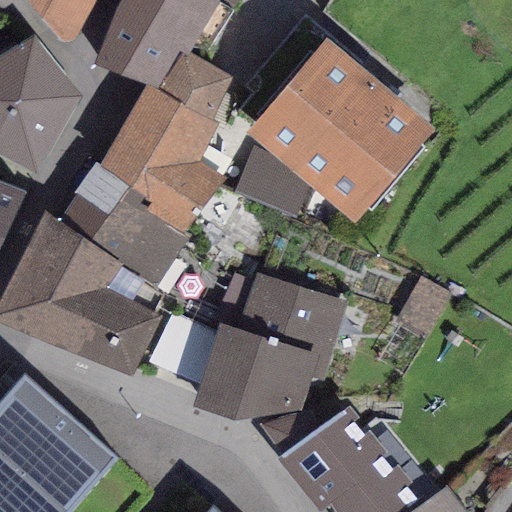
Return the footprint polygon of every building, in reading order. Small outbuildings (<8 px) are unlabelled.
[(17,0),(69,52),(97,0),(17,0)] [(232,18),(206,0),(125,0),(116,16),(94,75),(144,91),(157,98),(177,60),(187,65),(189,61),(192,53),(208,56),(232,18)] [(206,0),(232,18),(243,0),(206,0)] [(80,97),(33,41),(0,62),(0,166),(37,181),(80,97)] [(325,47),(246,142),(253,148),(307,192),(354,231),(433,136),(325,47)] [(231,83),(189,61),(187,65),(177,60),(157,98),(208,126),(231,83)] [(157,98),(144,91),(98,174),(150,207),(145,216),(186,237),(224,181),(197,166),(215,129),(208,126),(157,98)] [(307,192),(253,148),(233,193),(298,220),(307,192)] [(84,165),(48,220),(60,225),(58,230),(122,271),(119,273),(153,292),(186,237),(145,216),(150,207),(98,174),(84,165)] [(0,252),(25,200),(0,187),(0,252)] [(48,220),(43,218),(0,303),(0,333),(130,381),(172,302),(153,292),(119,273),(122,271),(58,230),(60,225),(48,220)] [(218,329),(192,414),(235,431),(301,415),(314,372),(326,374),(345,304),(255,278),(235,336),(218,329)] [(451,297),(420,280),(396,324),(426,341),(451,297)] [(0,411),(0,511),(73,511),(115,466),(24,385),(0,411)] [(353,408),(276,466),(310,511),(418,511),(427,505),(353,408)] [(427,505),(418,511),(461,511),(447,493),(427,505)]
